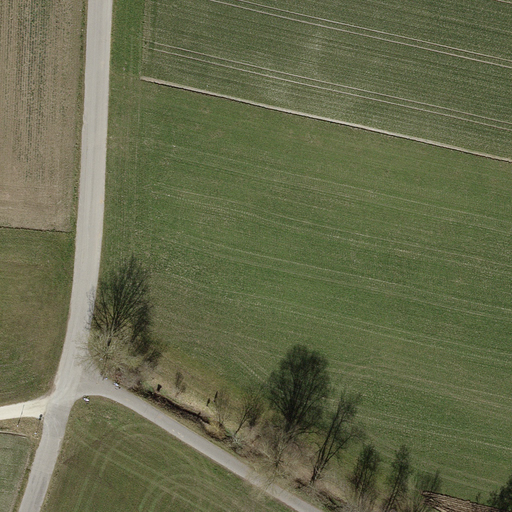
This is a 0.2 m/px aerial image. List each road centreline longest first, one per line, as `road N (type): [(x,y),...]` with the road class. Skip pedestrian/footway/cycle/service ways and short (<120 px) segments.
road 1 (unclassified): [(28,511),(65,398),(85,289),(98,0)]
road 2 (track): [(309,511),(100,386),(0,415)]
